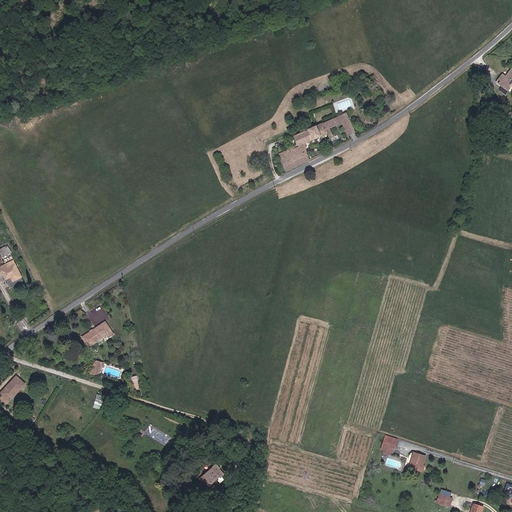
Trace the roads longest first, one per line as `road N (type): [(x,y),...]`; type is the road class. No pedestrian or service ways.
road 1 (unclassified): [(0,356),(224,211),(376,131),(511,27)]
road 2 (unknown): [(2,354),(175,411)]
